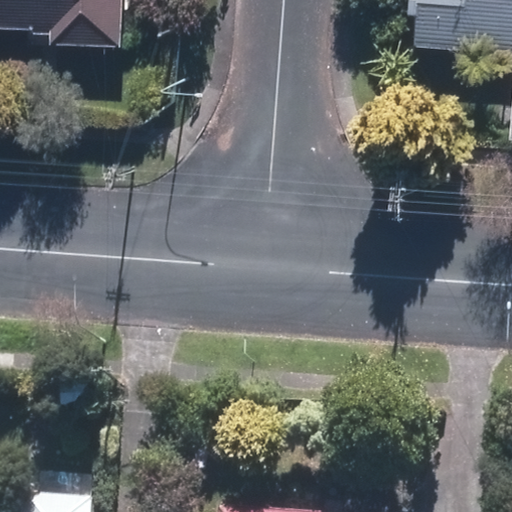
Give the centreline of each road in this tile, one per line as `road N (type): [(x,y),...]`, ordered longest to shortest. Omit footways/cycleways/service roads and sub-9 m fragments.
road 1 (residential): [(284,0),(264,271)]
road 2 (residential): [(0,253),(264,271)]
road 3 (residential): [(264,271),(511,288)]
